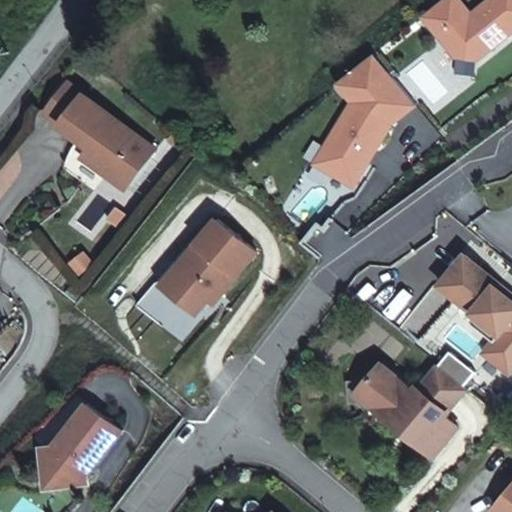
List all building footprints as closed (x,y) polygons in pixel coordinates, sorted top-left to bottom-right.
[(511,0),(489,0),(475,12),(465,0),(443,0),(425,14),(459,57),(479,59),(511,33),(511,0)] [(377,52),(361,65),(374,82),(390,69),(377,52)] [(328,169),(355,186),(394,124),(418,105),(390,69),(374,82),(361,65),(339,82),(354,101),(328,145),(338,152),(328,169)] [(156,149),(70,82),(46,113),(85,143),(91,148),(72,172),(94,190),(107,173),(126,188),(156,149)] [(72,172),(91,148),(85,143),(66,168),(72,172)] [(328,145),(317,163),(328,169),(338,152),(328,145)] [(217,291),(222,295),(259,252),(220,219),(195,247),(163,284),(197,313),(198,313),(209,299),(217,291)] [(163,284),(195,247),(191,243),(158,281),(139,304),(182,341),(203,317),(198,313),(197,313),(163,284)] [(469,253),(444,284),(477,311),(504,333),(498,340),(511,351),(511,294),(501,285),(503,281),(469,253)] [(511,288),(503,281),(501,285),(511,294),(511,288)] [(214,304),(222,295),(217,291),(209,299),(214,304)] [(478,323),(498,340),(504,333),(477,311),(476,312),(475,313),(475,314),(475,316),(475,318),(475,319),(476,321),(477,322),(478,323)] [(511,367),(511,351),(500,342),(493,351),(511,367)] [(468,388),(441,365),(417,393),(383,364),(358,393),(380,412),(391,411),(424,438),(420,444),(434,457),(459,426),(445,416),(468,388)] [(88,475),(124,430),(89,403),(56,445),(43,446),(45,467),(59,466),(62,487),(89,484),(88,475)] [(59,466),(45,467),(48,489),(62,487),(59,466)] [(511,511),(511,485),(493,509),(496,511),(511,511)]
